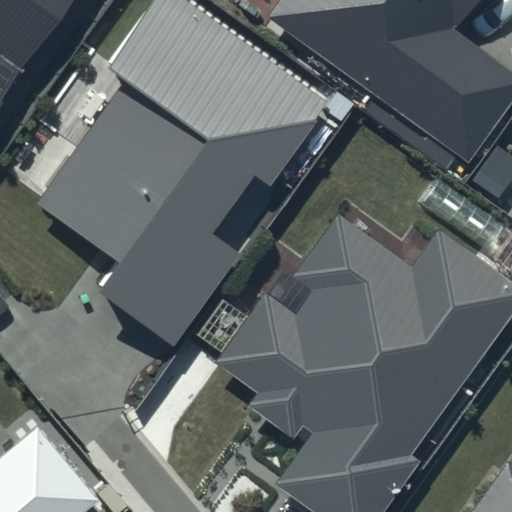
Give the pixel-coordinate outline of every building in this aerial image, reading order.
[(0,0),(0,88),(61,0),(0,0)] [(319,97),(179,0),(141,0),(97,64),(117,78),(27,200),(106,255),(87,284),(169,339),(228,252),(203,235),(243,170),(264,186),(319,97)] [(271,0),(265,9),(460,159),(511,89),(511,67),(455,28),(471,0),(271,0)] [(401,256),(320,203),(210,367),(295,424),(260,475),(315,511),(361,511),(511,286),(511,282),(423,223),(401,256)] [(0,432),(0,511),(62,511),(85,492),(17,417),(0,432)] [(511,511),(511,469),(496,458),(454,511),(511,511)]
